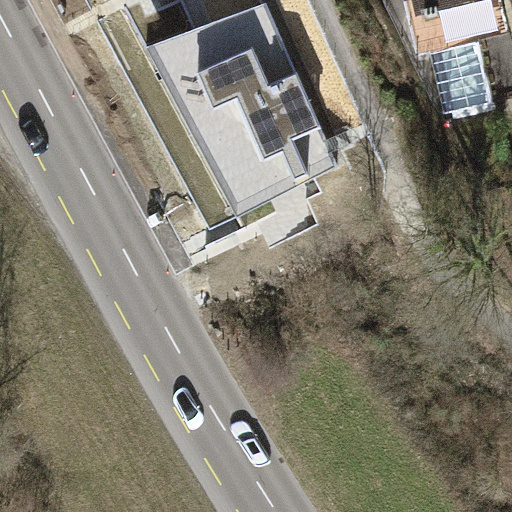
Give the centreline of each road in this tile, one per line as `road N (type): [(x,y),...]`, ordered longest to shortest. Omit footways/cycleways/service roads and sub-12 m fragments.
road 1 (secondary): [(139,279),(0,20)]
road 2 (secondary): [(139,279),(275,511)]
